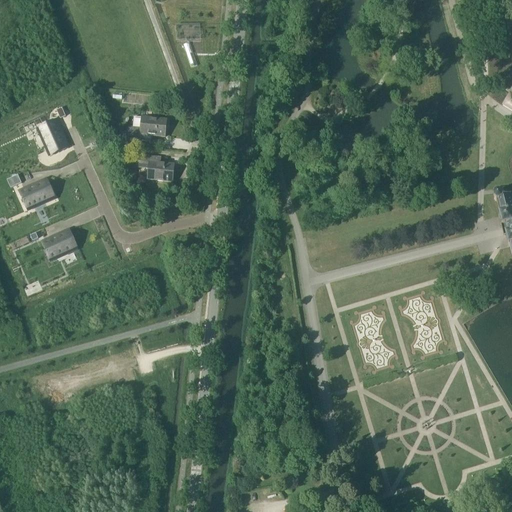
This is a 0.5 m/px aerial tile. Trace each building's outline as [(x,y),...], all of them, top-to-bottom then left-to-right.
[(183,46),(191,69),(197,66),(189,44),(183,46)] [(503,107),(511,112),(511,96),(510,95),(503,107)] [(60,120),(65,117),(62,109),(56,112),(60,120)] [(128,128),(128,134),(122,134),(121,140),(143,142),(144,136),(165,138),(166,121),(141,119),(140,130),(128,128)] [(47,154),(67,145),(56,121),(36,129),(47,154)] [(148,170),(148,176),(147,180),(172,183),(174,166),(153,164),(154,158),(138,156),(136,168),(148,170)] [(17,176),(12,178),(16,187),(17,186),(21,184),(17,176)] [(18,193),(26,212),(51,201),(42,182),(18,193)] [(511,203),(510,197),(511,197),(511,196),(510,196),(510,195),(508,195),(508,196),(502,198),(502,197),(502,196),(501,195),(500,194),(499,194),(498,194),(497,194),(496,194),(495,195),(494,196),(494,197),(493,197),(493,198),(493,199),(494,200),(494,201),(495,202),(496,202),(497,202),(501,216),(498,217),(498,219),(500,219),(502,226),(500,226),(501,228),(502,233),(504,239),(506,239),(509,248),(510,247),(511,256),(511,203)] [(74,252),(65,233),(40,244),(49,263),(74,252)]
